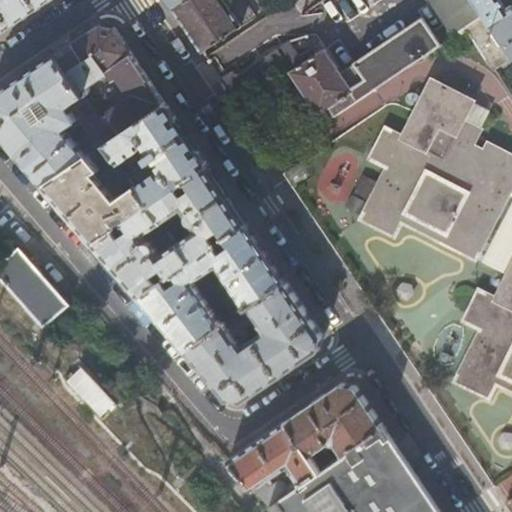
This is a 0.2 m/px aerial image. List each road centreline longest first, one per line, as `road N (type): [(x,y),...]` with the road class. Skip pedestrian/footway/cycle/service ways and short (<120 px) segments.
road 1 (residential): [(361,344),(230,434),(0,164)]
road 2 (residential): [(131,0),(361,344)]
road 3 (residential): [(361,344),(477,511)]
